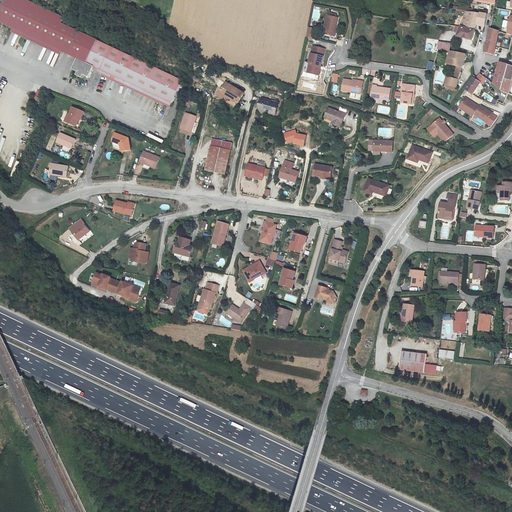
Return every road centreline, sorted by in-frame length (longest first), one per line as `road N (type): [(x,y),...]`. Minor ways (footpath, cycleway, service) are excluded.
road 1 (motorway): [(402,511),(0,321)]
road 2 (motorway): [(0,348),(346,511)]
road 3 (residential): [(339,61),(423,72),(420,92),(428,101),(483,134),(511,108)]
road 4 (residential): [(232,200),(105,184),(16,203)]
road 5 (unclassified): [(336,373),(474,414),(511,438)]
road 6 (tertiary): [(398,228),(364,288),(336,373)]
road 7 (tertiary): [(511,133),(437,180),(398,228)]
road 8 (residential): [(95,291),(71,276),(168,216)]
